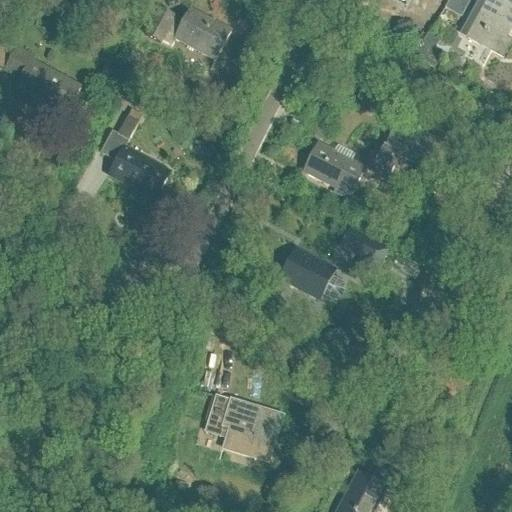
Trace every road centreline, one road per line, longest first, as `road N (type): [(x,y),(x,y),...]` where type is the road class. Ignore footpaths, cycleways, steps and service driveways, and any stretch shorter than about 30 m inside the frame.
road 1 (unclassified): [(168,282),(213,315),(348,373),(389,372),(511,156)]
road 2 (unclassified): [(168,282),(193,257),(287,75),(313,4)]
road 3 (unclassified): [(168,282),(0,198)]
road 4 (unclassified): [(0,333),(107,312),(168,282)]
